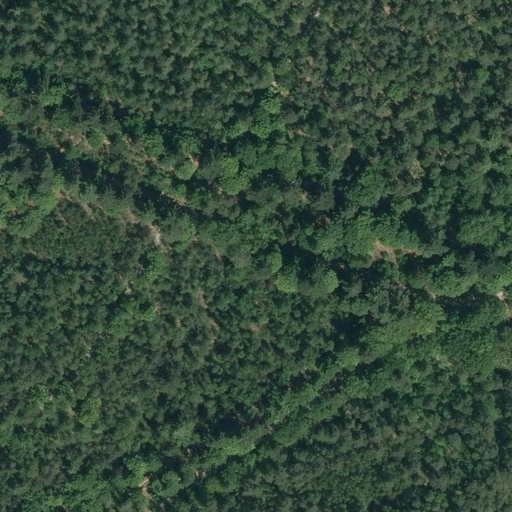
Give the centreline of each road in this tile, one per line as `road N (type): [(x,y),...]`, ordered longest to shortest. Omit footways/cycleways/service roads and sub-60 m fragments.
road 1 (track): [(158,233),(382,314),(100,511)]
road 2 (track): [(149,511),(451,303)]
road 3 (track): [(0,451),(106,329),(176,198),(200,207)]
road 4 (track): [(200,207),(451,303)]
road 5 (track): [(200,207),(320,0)]
road 6 (track): [(176,198),(0,134)]
